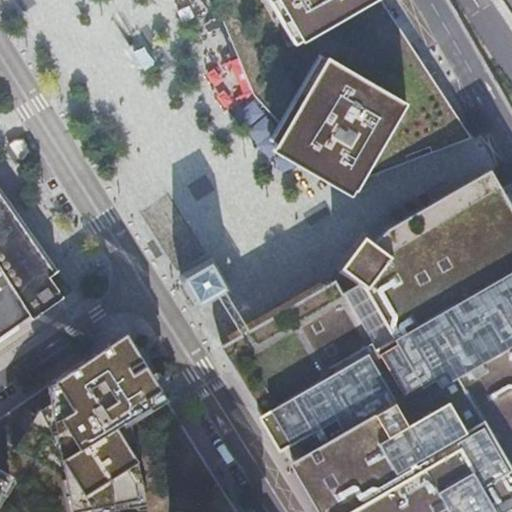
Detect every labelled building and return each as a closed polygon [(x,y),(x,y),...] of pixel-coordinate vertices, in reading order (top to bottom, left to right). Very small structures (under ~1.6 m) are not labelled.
[(469,138),(379,0),(206,0),(222,21),(253,95),(278,123),(268,140),(274,144),(271,151),(350,196),(361,178),(385,169),(469,138)] [(331,269),(223,351),(326,511),(511,511),(511,213),(488,172),(388,218),(374,233),(363,227),(340,258),(359,272),(338,284),(331,269)] [(0,336),(30,316),(31,318),(32,319),(64,297),(50,276),(55,273),(0,194),(0,336)] [(194,306),(230,292),(215,257),(180,272),(194,306)] [(235,511),(208,466),(157,385),(125,332),(98,351),(46,387),(0,417),(0,511),(235,511)]
